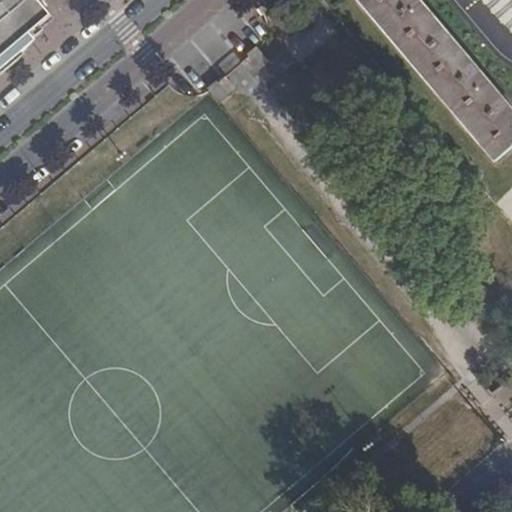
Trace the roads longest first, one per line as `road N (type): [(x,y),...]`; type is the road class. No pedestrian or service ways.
road 1 (primary): [(0,175),(202,0)]
road 2 (primary): [(155,0),(0,133)]
